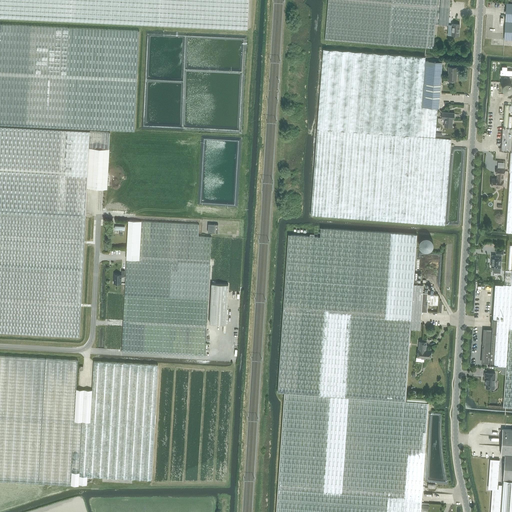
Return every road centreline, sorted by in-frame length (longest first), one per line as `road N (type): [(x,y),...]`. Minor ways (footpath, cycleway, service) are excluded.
road 1 (unclassified): [(468,511),(454,430),(481,0)]
road 2 (unclassified): [(0,347),(81,352),(91,342),(98,215),(200,221)]
